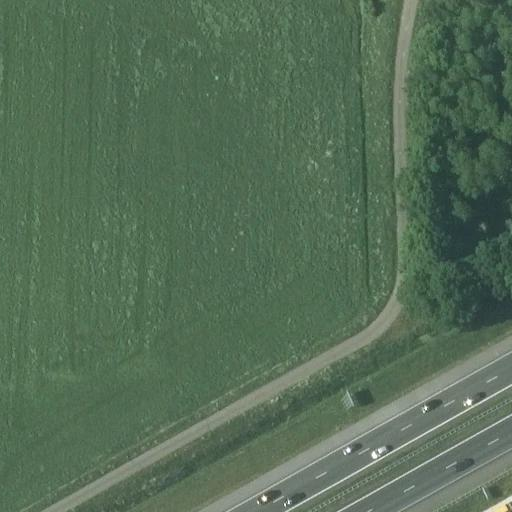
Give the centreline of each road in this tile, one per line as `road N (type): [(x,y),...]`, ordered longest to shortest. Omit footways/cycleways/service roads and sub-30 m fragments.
road 1 (unclassified): [(55,511),(368,335),(394,309),(402,286),(398,109),(409,0)]
road 2 (motorway): [(511,364),(251,511)]
road 3 (motorway): [(381,511),(511,436)]
